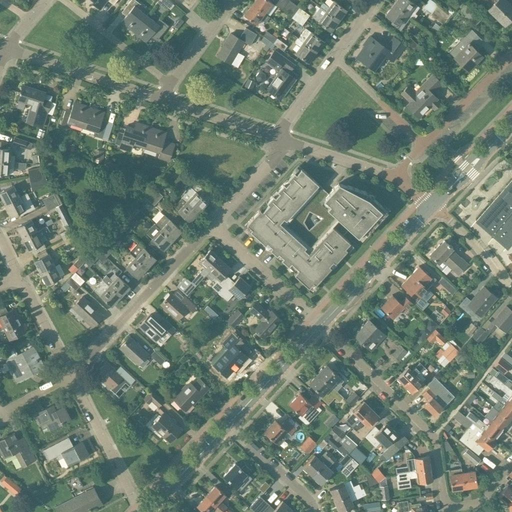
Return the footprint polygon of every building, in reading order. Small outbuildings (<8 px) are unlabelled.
[(93,0),(94,1),(92,3),(100,9),(106,0),(113,5),(117,0),(93,0)] [(131,0),(121,12),(126,16),(121,22),(134,32),(147,16),(137,8),(140,4),(134,0),(131,0)] [(158,0),(170,10),(174,5),(168,0),(158,0)] [(272,2),(268,0),(254,0),(252,4),(264,13),(272,3),(272,2)] [(333,0),(329,7),(323,3),(320,7),(326,11),(339,20),(346,10),(333,0)] [(409,0),(396,0),(393,4),(411,17),(413,19),(417,15),(414,13),(419,7),(409,0)] [(511,16),(511,6),(505,0),(494,0),(496,2),(489,8),(505,24),(511,16)] [(295,12),(299,8),(289,1),(286,5),(295,12)] [(269,17),(264,14),(264,13),(252,4),(244,15),(256,24),(260,19),(266,23),(269,17)] [(393,4),(386,14),(393,20),(391,24),(400,31),(411,17),(393,4)] [(282,10),(292,17),(295,12),(286,5),(282,10)] [(451,15),(438,5),(434,10),(447,19),(451,15)] [(339,20),(326,11),(320,7),(312,17),(318,22),(331,31),(339,20)] [(295,12),(295,13),(306,20),(309,15),(299,8),(295,12)] [(430,15),(443,25),(447,19),(434,10),(430,15)] [(292,17),(291,18),(302,26),(306,20),(295,13),(292,17)] [(147,16),(134,32),(146,42),(151,35),(157,40),(168,26),(159,19),(156,23),(147,16)] [(245,28),(239,38),(231,33),(218,55),(231,63),(244,42),(250,45),(257,35),(245,28)] [(311,31),(310,32),(305,29),(298,38),(303,42),(316,51),(324,41),(311,31)] [(461,42),(451,53),(455,57),(468,70),(482,55),(475,48),(482,40),(471,29),(460,41),(461,42)] [(267,31),(263,36),(264,36),(263,37),(273,44),(273,43),(277,38),(276,38),(272,35),(267,31)] [(393,36),(385,47),(370,36),(364,45),(365,45),(357,57),(364,62),(365,60),(375,67),(383,56),(393,63),(406,45),(393,36)] [(260,41),(270,48),(273,44),(263,37),(260,41)] [(283,51),(287,46),(277,38),(273,43),(283,51)] [(316,51),(303,42),(298,38),(298,39),(297,38),(294,43),(299,47),(295,52),(309,62),(316,51)] [(422,50),(411,39),(406,43),(418,54),(422,50)] [(265,62),(278,72),(266,88),(281,100),(296,79),(287,73),(289,70),(291,71),(295,65),(274,50),(265,62)] [(434,109),(440,103),(436,99),(437,98),(432,93),(442,83),(433,74),(415,92),(409,86),(402,93),(411,102),(408,105),(419,116),(430,105),(434,109)] [(244,87),(251,90),(255,82),(248,79),(244,87)] [(18,99),(32,104),(26,121),(42,127),(51,101),(43,98),(45,93),(23,85),(18,99)] [(69,128),(71,122),(83,126),(89,106),(74,102),(71,113),(65,111),(60,125),(69,128)] [(106,124),(101,122),(104,111),(89,106),(83,126),(95,130),(93,136),(102,139),(106,124)] [(131,127),(130,129),(125,127),(118,148),(131,153),(134,143),(145,147),(152,127),(136,122),(134,128),(131,127)] [(175,144),(164,140),(167,132),(152,127),(145,147),(157,151),(155,157),(169,161),(175,144)] [(27,141),(14,137),(12,144),(25,148),(27,141)] [(0,140),(0,160),(14,161),(15,155),(10,155),(11,148),(6,148),(7,141),(0,140)] [(14,161),(0,160),(0,173),(9,174),(9,168),(14,168),(14,161)] [(40,168),(28,170),(29,176),(44,173),(43,168),(41,168),(40,168)] [(286,219),(318,183),(301,168),(296,173),(294,171),(266,201),(268,203),(262,210),(260,208),(246,223),(251,228),(249,230),(288,265),(291,262),(298,269),(294,273),(309,287),(313,282),(315,283),(347,249),(345,247),(350,241),(332,225),(308,252),(304,248),(306,246),(280,222),(284,217),(286,219)] [(30,183),(46,179),(45,174),(44,173),(29,176),(30,183)] [(511,180),(476,222),(491,234),(492,233),(495,236),(494,237),(507,248),(511,242),(511,180)] [(207,202),(200,195),(204,190),(195,181),(190,186),(189,186),(181,195),(199,211),(207,202)] [(0,192),(6,204),(20,197),(14,185),(0,192)] [(336,185),(321,202),(337,217),(336,215),(338,214),(347,222),(345,223),(341,220),(358,236),(363,231),(366,234),(382,217),(379,213),(384,208),(367,192),(347,186),(342,191),(336,185)] [(162,196),(153,188),(149,192),(158,200),(162,196)] [(149,192),(145,197),(154,205),(158,200),(149,192)] [(20,197),(6,204),(12,215),(20,211),(22,214),(35,207),(28,193),(20,197)] [(54,194),(42,200),(45,205),(57,199),(54,194)] [(199,211),(181,195),(181,196),(182,197),(174,206),(178,210),(190,221),(199,211)] [(48,211),(60,205),(57,199),(45,205),(48,211)] [(130,204),(125,210),(128,213),(132,209),(134,207),(130,204)] [(170,219),(169,220),(164,214),(156,223),(173,239),(181,230),(170,219)] [(123,220),(132,229),(133,229),(137,224),(133,221),(127,215),(123,220)] [(23,238),(38,231),(32,219),(17,227),(23,238)] [(123,220),(119,225),(124,230),(128,234),(132,229),(123,220)] [(154,224),(146,233),(164,249),(173,239),(156,223),(155,224),(154,224)] [(43,242),(40,236),(50,231),(47,226),(38,231),(23,238),(29,249),(43,242)] [(62,239),(74,234),(71,228),(68,229),(60,234),(62,239)] [(74,234),(62,239),(65,245),(77,239),(74,234)] [(430,255),(438,262),(435,265),(441,271),(448,264),(459,274),(468,264),(462,258),(461,259),(451,250),(453,249),(445,241),(440,245),(439,244),(430,255)] [(144,247),(143,248),(138,243),(129,252),(135,257),(147,268),(155,258),(144,247)] [(97,248),(106,257),(107,257),(111,253),(102,244),(97,248)] [(97,248),(93,253),(102,262),(106,257),(97,248)] [(205,276),(210,271),(220,259),(210,250),(199,262),(205,267),(201,271),(191,282),(195,286),(204,276),(205,275),(205,276)] [(41,272),(55,265),(49,253),(35,261),(41,272)] [(82,255),(73,264),(78,268),(87,259),(82,255)] [(147,268),(135,257),(126,266),(138,277),(147,268)] [(210,271),(215,277),(213,280),(216,282),(211,287),(218,293),(230,278),(226,274),(231,269),(220,259),(210,271)] [(55,265),(41,272),(47,284),(61,276),(55,265)] [(412,274),(428,289),(436,279),(431,275),(430,276),(419,266),(412,274)] [(84,281),(75,272),(71,277),(80,285),(84,281)] [(404,282),(401,286),(417,301),(419,299),(424,293),(429,297),(432,293),(428,289),(427,289),(428,289),(412,274),(404,282)] [(106,275),(102,279),(103,280),(121,296),(130,287),(118,275),(112,281),(106,275)] [(66,282),(76,290),(80,285),(71,277),(66,282)] [(196,286),(195,286),(191,282),(185,277),(176,286),(187,296),(196,286)] [(239,298),(250,286),(240,277),(235,282),(230,278),(218,293),(227,301),(234,293),(239,298)] [(438,282),(452,294),(456,290),(442,277),(438,282)] [(103,280),(94,289),(112,305),(121,296),(103,280)] [(481,316),(497,298),(484,287),(468,305),(481,316)] [(185,296),(180,301),(171,293),(160,304),(177,320),(186,310),(191,315),(198,308),(185,296)] [(405,296),(400,302),(392,295),(381,306),(393,317),(400,310),(403,313),(412,303),(405,296)] [(72,308),(70,309),(79,318),(81,316),(93,327),(103,315),(82,296),(72,308)] [(281,320),(272,311),(271,312),(268,309),(266,311),(256,301),(248,309),(262,322),(255,329),(264,338),(281,320)] [(422,309),(436,322),(439,324),(445,318),(428,302),(422,309)] [(0,319),(10,339),(25,331),(14,309),(8,312),(4,304),(0,306),(0,319)] [(509,327),(511,324),(511,322),(511,321),(511,311),(506,306),(489,326),(487,328),(490,331),(492,332),(494,330),(498,326),(505,332),(509,327)] [(234,327),(244,315),(237,309),(227,321),(234,327)] [(150,314),(139,326),(156,340),(164,332),(169,336),(172,332),(175,330),(176,329),(165,319),(160,324),(150,314)] [(379,337),(383,333),(378,329),(378,328),(369,319),(354,335),(363,344),(364,343),(372,350),(377,345),(370,337),(374,333),(379,337)] [(427,324),(427,327),(424,327),(416,335),(422,341),(436,325),(430,320),(427,324)] [(471,323),(464,331),(470,336),(477,328),(471,323)] [(490,331),(487,328),(485,331),(480,327),(472,337),(479,344),(490,331)] [(435,329),(429,336),(434,341),(436,339),(441,344),(446,339),(435,329)] [(224,346),(211,361),(214,364),(213,365),(226,377),(233,369),(235,371),(236,370),(235,370),(238,367),(239,367),(239,366),(247,357),(238,349),(243,343),(232,333),(222,344),(224,346)] [(130,337),(119,348),(138,365),(139,364),(142,368),(149,361),(145,357),(149,354),(130,337)] [(440,348),(435,354),(439,358),(443,354),(450,361),(459,352),(450,344),(443,351),(440,348)] [(401,345),(392,354),(399,361),(407,352),(401,345)] [(17,381),(44,368),(33,347),(7,360),(17,381)] [(165,360),(154,351),(150,355),(160,365),(165,360)] [(511,358),(505,353),(501,357),(511,365),(510,366),(511,366),(511,358)] [(500,357),(494,366),(504,373),(510,365),(500,357)] [(107,361),(96,373),(112,388),(111,388),(110,388),(109,388),(111,390),(112,390),(115,393),(125,382),(129,386),(130,386),(128,384),(133,379),(135,380),(121,365),(116,370),(107,361)] [(405,385),(423,366),(420,363),(411,371),(408,367),(397,378),(405,385)] [(318,374),(336,391),(341,385),(340,384),(343,381),(341,379),(341,378),(327,365),(323,369),(322,368),(319,372),(319,373),(318,374)] [(423,382),(422,381),(425,379),(422,375),(427,370),(423,366),(405,385),(412,393),(423,382)] [(318,374),(310,383),(322,395),(327,399),(332,394),(339,401),(343,397),(336,391),(318,374)] [(499,389),(499,388),(503,384),(500,381),(498,379),(493,376),(489,381),(499,389)] [(197,401),(209,387),(200,378),(193,385),(190,382),(187,385),(186,384),(182,389),(183,389),(174,399),(186,410),(195,400),(197,401)] [(429,387),(422,394),(428,401),(424,405),(435,416),(443,407),(449,401),(443,396),(448,391),(435,378),(428,385),(427,386),(429,387)] [(511,390),(505,384),(505,385),(503,384),(499,388),(510,397),(506,402),(511,406),(511,390)] [(164,401),(151,389),(143,398),(149,404),(152,401),(158,407),(164,401)] [(346,399),(346,400),(348,402),(351,405),(359,396),(354,391),(346,399)] [(511,406),(506,402),(494,392),(491,395),(498,400),(493,407),(510,421),(511,417),(511,406)] [(313,394),(308,400),(300,393),(290,404),(301,414),(306,410),(311,414),(322,402),(313,394)] [(353,412),(345,420),(353,427),(371,408),(364,401),(353,412)] [(41,424),(46,422),(50,429),(70,418),(64,406),(51,413),(49,408),(36,414),(41,424)] [(492,406),(484,416),(491,421),(502,430),(510,421),(493,407),(492,406)] [(368,427),(379,416),(371,408),(353,427),(356,431),(363,423),(368,427)] [(502,430),(491,421),(487,426),(469,411),(465,417),(472,423),(472,422),(484,432),(496,441),(496,440),(495,439),(502,430)] [(170,442),(181,430),(172,421),(173,421),(164,412),(152,426),(170,442)] [(335,414),(326,421),(330,426),(339,419),(335,414)] [(265,431),(275,442),(279,445),(285,438),(282,435),(286,430),(290,434),(296,428),(286,420),(281,425),(276,420),(265,431)] [(472,422),(472,423),(459,440),(471,449),(476,442),(487,451),(496,441),(484,432),(472,422)] [(391,442),(397,435),(385,423),(378,430),(375,426),(365,437),(375,447),(380,442),(386,447),(391,442)] [(345,433),(335,424),(328,432),(338,442),(345,433)] [(138,439),(143,434),(134,425),(129,431),(138,439)] [(323,438),(335,449),(340,444),(338,442),(328,432),(323,438)] [(22,466),(36,458),(30,447),(24,451),(15,433),(0,440),(0,449),(4,457),(15,451),(22,466)] [(345,434),(338,442),(340,444),(350,453),(355,447),(357,445),(345,434)] [(308,436),(300,447),(308,454),(317,444),(308,436)] [(58,460),(65,456),(68,464),(88,454),(82,442),(70,448),(67,443),(53,450),(58,460)] [(392,445),(382,453),(387,459),(398,450),(400,448),(395,442),(392,445)] [(355,448),(350,453),(355,458),(360,452),(355,448)] [(481,459),(468,448),(463,454),(476,465),(481,459)] [(304,467),(313,475),(332,455),(328,451),(327,452),(326,451),(319,458),(315,455),(304,467)] [(346,453),(338,462),(343,466),(351,458),(346,453)] [(333,471),(329,467),(336,459),(332,455),(313,475),(322,484),(333,471)] [(405,473),(416,471),(431,469),(429,456),(414,458),(414,459),(406,460),(407,466),(396,468),(397,474),(405,473)] [(352,458),(340,471),(345,476),(352,468),(354,469),(358,464),(352,458)] [(247,474),(250,470),(245,465),(242,469),(235,464),(224,476),(240,490),(251,478),(247,474)] [(371,473),(379,482),(386,476),(378,467),(371,473)] [(462,468),(449,470),(450,475),(452,490),(465,488),(462,473),(462,468)] [(431,469),(416,471),(405,473),(397,474),(396,474),(397,481),(409,480),(410,476),(417,475),(418,483),(433,481),(431,469)] [(462,473),(465,488),(477,486),(475,471),(462,473)] [(0,478),(0,482),(15,497),(22,489),(5,473),(0,478)] [(504,484),(507,487),(498,497),(507,504),(507,505),(508,505),(511,500),(511,480),(509,478),(504,484)] [(344,483),(330,489),(335,501),(360,490),(358,485),(353,488),(350,481),(344,483)] [(219,500),(225,494),(216,486),(207,496),(223,511),(227,507),(219,500)] [(382,501),(389,500),(387,486),(380,487),(382,501)] [(83,511),(102,502),(93,487),(55,507),(57,511),(83,511)] [(360,490),(335,501),(340,511),(354,506),(351,500),(366,494),(363,489),(361,490),(360,490)] [(207,496),(198,506),(204,511),(208,511),(212,508),(216,511),(222,511),(223,511),(207,496)] [(263,511),(270,505),(260,496),(249,508),(253,511),(263,511)] [(283,501),(274,510),(270,505),(263,511),(291,511),(289,509),(290,508),(283,501)] [(420,503),(411,505),(411,502),(408,503),(407,501),(396,502),(397,511),(404,511),(409,511),(409,510),(412,509),(411,511),(426,511),(426,506),(421,506),(420,503)] [(365,511),(380,509),(380,502),(364,504),(365,511)]
